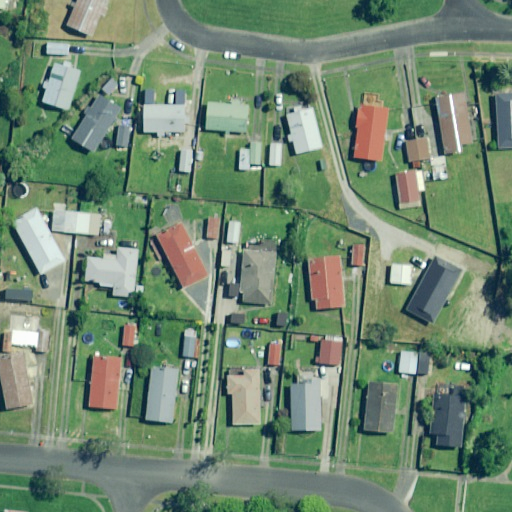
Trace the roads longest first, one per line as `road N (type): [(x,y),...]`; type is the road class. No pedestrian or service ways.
road 1 (residential): [(467,25),(279,49),(190,35),(163,0)]
road 2 (residential): [(131,469),(338,487),(389,511)]
road 3 (residential): [(0,456),(131,469)]
